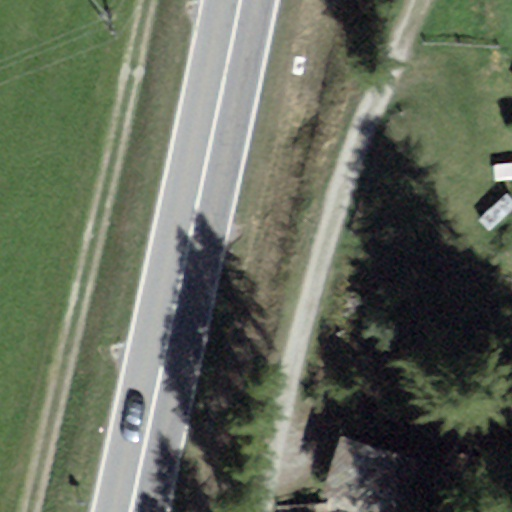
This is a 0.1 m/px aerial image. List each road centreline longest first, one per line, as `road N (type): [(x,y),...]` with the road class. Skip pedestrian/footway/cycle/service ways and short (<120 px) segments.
road 1 (track): [(271,511),(286,395),(376,55),(401,0)]
road 2 (secondary): [(238,0),(129,511)]
